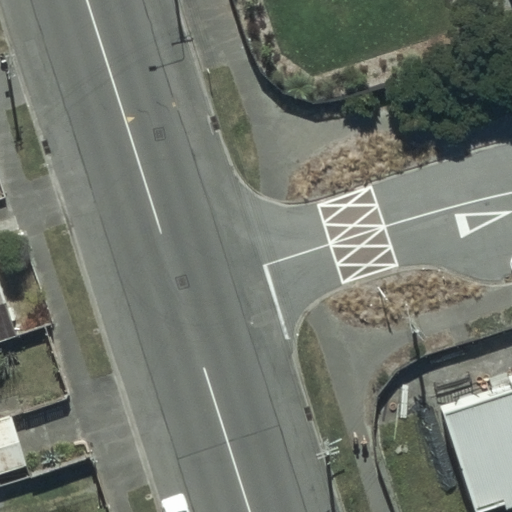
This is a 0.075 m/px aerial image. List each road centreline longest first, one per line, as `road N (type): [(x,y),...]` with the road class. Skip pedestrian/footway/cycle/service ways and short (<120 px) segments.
road 1 (residential): [(511,194),(360,235),(182,303)]
road 2 (tertiary): [(86,0),(182,303)]
road 3 (tertiary): [(182,303),(249,511)]
